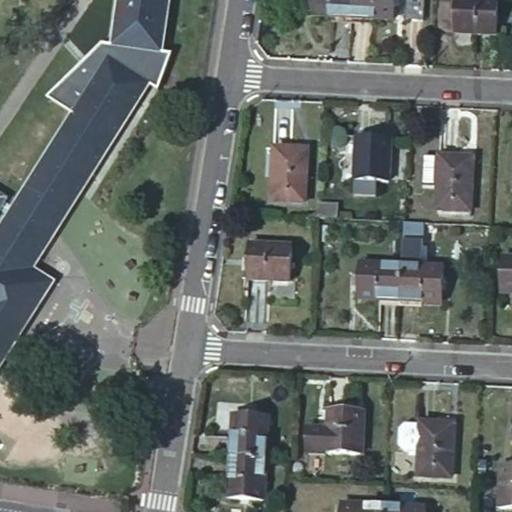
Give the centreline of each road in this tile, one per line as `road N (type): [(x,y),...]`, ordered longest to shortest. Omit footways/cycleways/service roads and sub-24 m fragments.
road 1 (residential): [(184,344),(511,362)]
road 2 (residential): [(217,74),(511,91)]
road 3 (residential): [(184,344),(217,74)]
road 4 (residential): [(161,511),(184,344)]
